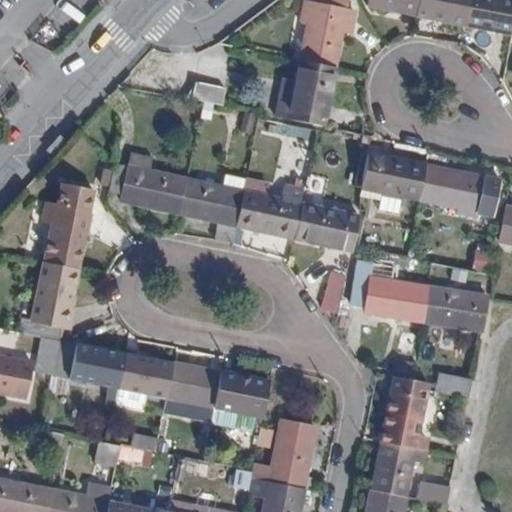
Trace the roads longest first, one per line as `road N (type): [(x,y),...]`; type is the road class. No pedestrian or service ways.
road 1 (residential): [(291,319),(271,275),(160,252),(124,280),(140,324),(250,348)]
road 2 (residential): [(456,129),(467,103),(460,77),(438,60),(398,68),(384,91),(387,118),(419,142),(445,137)]
road 3 (tertiary): [(148,0),(0,167)]
road 4 (residential): [(334,511),(356,389),(291,319)]
